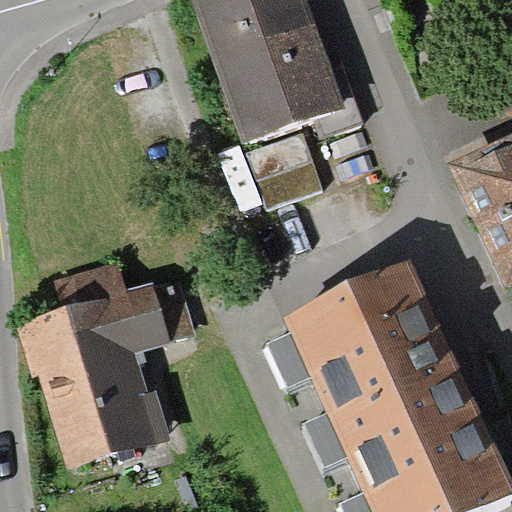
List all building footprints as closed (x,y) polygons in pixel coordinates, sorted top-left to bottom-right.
[(241,146),(337,115),(307,21),(299,0),(212,0),(195,6),(241,146)] [(511,148),(460,172),(511,285),(511,148)] [(375,511),(484,511),(511,499),(511,463),(416,261),(286,323),(375,511)] [(67,480),(167,451),(142,365),(175,355),(158,294),(129,302),(118,267),(52,286),(63,324),(25,334),(67,480)] [(336,429),(312,440),(333,487),(357,477),(336,429)]
